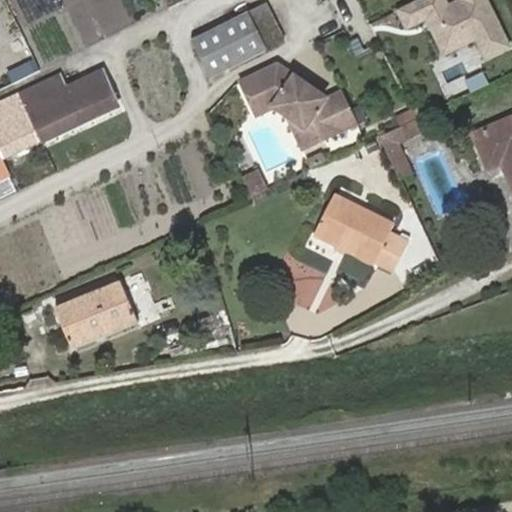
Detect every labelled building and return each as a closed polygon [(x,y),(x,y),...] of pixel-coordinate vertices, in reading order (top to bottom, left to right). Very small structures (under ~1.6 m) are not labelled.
[(449,0),(416,0),(397,9),(407,29),(428,19),(445,54),(476,39),(487,60),(511,47),(511,44),(490,0),(453,0),(450,2),(449,0)] [(214,76),(265,50),(283,40),(264,5),(196,41),(214,76)] [(279,64),(243,81),(258,115),(276,107),(289,116),(304,149),(358,123),(343,91),(326,100),(324,95),(279,64)] [(20,95),(42,142),(118,104),(102,73),(66,90),(59,76),(20,95)] [(27,169),(49,158),(42,142),(20,95),(0,104),(0,134),(1,137),(0,137),(0,152),(3,160),(19,153),(27,169)] [(511,120),(477,135),(491,170),(505,164),(511,179),(511,120)] [(404,135),(400,126),(381,135),(390,156),(400,151),(394,140),(404,135)] [(243,177),(252,198),(270,190),(261,169),(243,177)] [(398,224),(338,193),(319,231),(376,260),(378,259),(395,268),(412,239),(395,228),(398,224)] [(139,323),(121,282),(56,309),(73,349),(139,323)]
